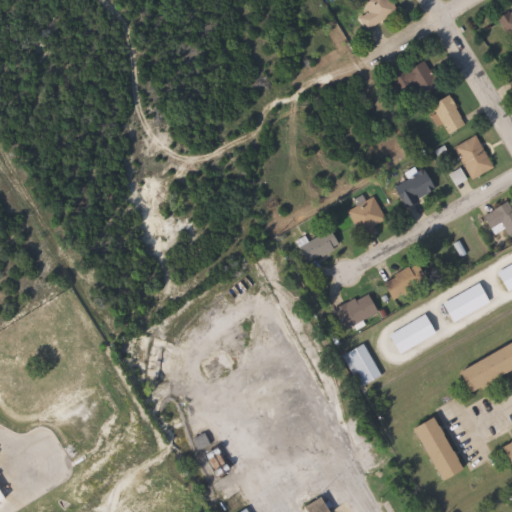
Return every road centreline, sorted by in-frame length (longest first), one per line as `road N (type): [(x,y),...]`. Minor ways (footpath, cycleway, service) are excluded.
road 1 (residential): [(511,143),(425,0)]
road 2 (residential): [(511,178),(384,256)]
